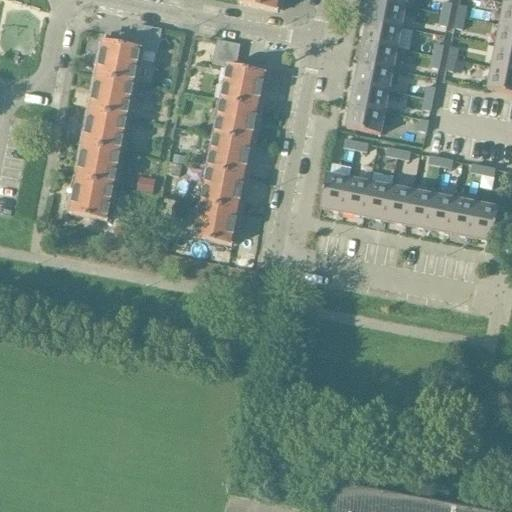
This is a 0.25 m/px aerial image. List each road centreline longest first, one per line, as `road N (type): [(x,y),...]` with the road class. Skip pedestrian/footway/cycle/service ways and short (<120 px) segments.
road 1 (residential): [(511,258),(502,300),(273,256)]
road 2 (residential): [(273,256),(314,43)]
road 3 (residential): [(314,43),(105,0)]
road 4 (residential): [(61,0),(46,78),(35,92),(4,98)]
